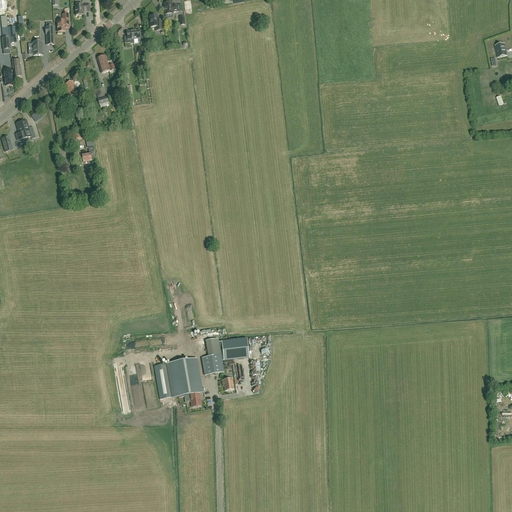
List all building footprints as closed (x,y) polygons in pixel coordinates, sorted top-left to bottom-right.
[(172,4),(164,4),(165,15),(166,19),(173,19),(173,15),(173,13),(178,12),(178,6),(172,6),(172,4)] [(89,12),(89,5),(83,6),(83,5),(75,5),(76,16),(79,16),(82,16),(82,15),(83,15),(83,12),(89,12)] [(63,21),(57,22),(58,33),(66,32),(65,29),(69,29),(69,23),(68,15),(64,15),(63,15),(63,21)] [(164,31),(163,31),(162,20),(158,21),(158,16),(149,17),(150,28),(156,27),(156,31),(161,31),(161,34),(164,33),(164,31)] [(8,38),(1,39),(3,51),(10,50),(11,50),(10,44),(16,43),(15,27),(8,28),(7,28),(8,38)] [(134,40),(133,31),(126,32),(127,37),(124,37),(125,44),(130,44),(130,41),(134,40)] [(138,43),(144,42),(143,35),(140,35),(139,31),(133,31),(134,40),(138,40),(138,43)] [(33,43),(33,56),(43,56),(42,50),(43,50),(43,46),(42,46),(42,43),(33,43)] [(504,45),(495,47),(498,58),(507,57),(504,45)] [(101,74),(115,70),(114,65),(109,66),(106,57),(97,59),(101,74)] [(19,59),(12,60),(12,63),(13,68),(14,68),(15,78),(22,78),(21,68),(20,68),(19,59)] [(6,87),(12,86),(10,70),(4,71),(6,87)] [(70,98),(77,95),(73,82),(65,84),(70,98)] [(109,103),(107,97),(97,100),(99,106),(103,105),(103,107),(108,106),(108,103),(109,103)] [(499,107),(507,104),(506,101),(503,102),(501,97),(496,98),(499,107)] [(86,118),(84,111),(83,103),(78,104),(79,112),(80,119),(86,118)] [(31,138),(32,140),(35,139),(32,128),(29,129),(26,121),(16,124),(19,134),(15,135),(17,142),(31,138)] [(85,137),(86,143),(87,148),(88,148),(89,153),(90,153),(90,154),(82,155),(83,159),(80,160),(80,161),(80,163),(81,164),(88,162),(89,166),(92,165),(91,162),(95,161),(93,152),(94,152),(93,142),(92,142),(91,136),(85,137)] [(1,139),(4,149),(5,153),(12,151),(11,147),(8,137),(1,139)] [(247,340),(237,341),(239,360),(249,359),(247,340)] [(208,358),(202,359),(205,376),(224,373),(222,360),(221,357),(221,356),(208,358)] [(173,398),(190,395),(192,408),(201,407),(199,394),(202,394),(196,360),(167,365),(173,398)] [(225,392),(234,391),(232,380),(222,381),(223,385),(224,385),(225,392)]
